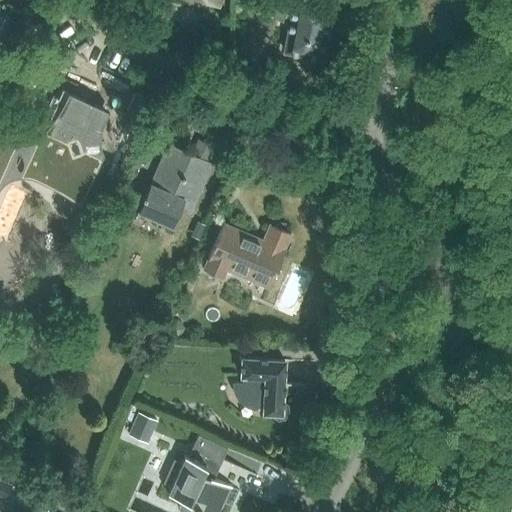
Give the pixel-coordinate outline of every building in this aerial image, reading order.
[(261,0),(258,9),(290,23),(284,52),(320,59),(331,0),(261,0)] [(83,146),(86,139),(89,140),(90,140),(91,140),(92,140),(93,140),(94,139),(94,138),(95,137),(99,128),(98,128),(105,112),(68,95),(49,136),(46,135),(45,138),(40,135),(30,158),(32,159),(30,163),(60,177),(55,187),(79,198),(92,171),(93,171),(101,154),(83,146)] [(0,165),(9,146),(8,145),(7,147),(3,145),(5,141),(0,138),(0,165)] [(167,143),(150,182),(136,211),(171,227),(180,206),(189,211),(211,162),(207,161),(213,146),(198,139),(192,154),(167,143)] [(283,249),(290,233),(269,224),(262,240),(223,223),(203,268),(222,277),(226,268),(268,286),(284,249),(283,249)] [(354,271),(353,294),(363,295),(363,271),(354,271)] [(162,330),(169,339),(181,336),(183,327),(177,318),(166,320),(162,330)] [(235,382),(236,389),(239,395),(243,400),(250,404),(263,405),(263,412),(270,413),(277,418),(283,416),(287,411),(286,404),(282,402),(284,359),(241,357),(240,375),(243,375),(243,382),(235,382)] [(127,434),(147,442),(156,420),(137,411),(127,434)] [(198,434),(191,448),(188,456),(184,455),(181,462),(173,459),(163,482),(170,485),(167,493),(181,499),(179,503),(195,510),(193,511),(219,511),(224,503),(231,506),(238,490),(231,487),(231,486),(211,477),(224,446),(198,434)] [(0,453),(0,473),(6,476),(14,461),(0,453)] [(0,511),(12,487),(0,481),(0,511)]
